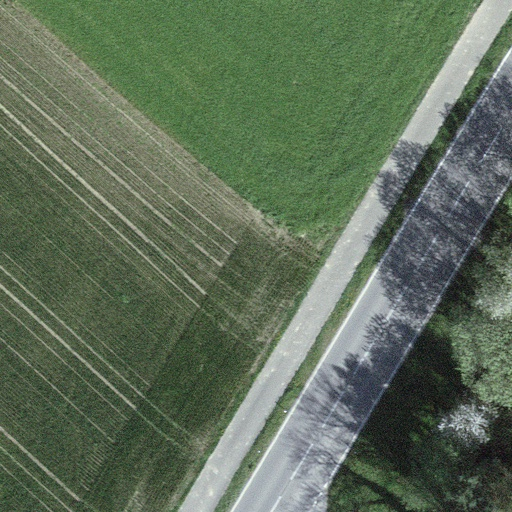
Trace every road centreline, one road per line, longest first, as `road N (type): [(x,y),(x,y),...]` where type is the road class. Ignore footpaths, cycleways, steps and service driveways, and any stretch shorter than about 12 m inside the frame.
road 1 (track): [(500,0),(199,511)]
road 2 (secondary): [(272,511),(511,110)]
